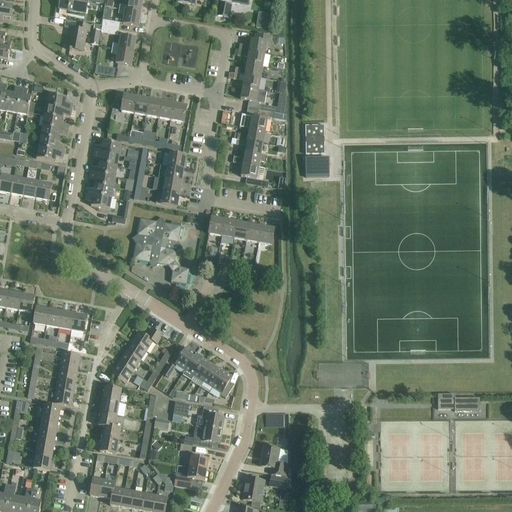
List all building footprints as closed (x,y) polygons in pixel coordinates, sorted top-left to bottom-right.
[(61,0),(60,4),(59,9),(86,14),(88,2),(100,5),(100,0),(61,0)] [(127,0),(126,6),(120,5),(119,10),(140,14),(142,0),(127,0)] [(220,0),(221,0),(217,16),(229,19),(232,2),(239,4),(240,1),(249,2),(249,0),(220,0)] [(0,23),(1,24),(2,18),(10,20),(13,7),(0,4),(0,23)] [(140,14),(119,10),(118,15),(124,16),(122,25),(128,26),(138,28),(140,14)] [(259,13),(256,29),(265,30),(268,14),(259,13)] [(102,27),(118,30),(119,24),(103,21),(102,27)] [(90,26),(88,26),(78,24),(77,30),(71,29),(67,50),(83,53),(87,32),(89,32),(90,26)] [(94,26),(90,45),(98,47),(101,34),(102,28),(94,26)] [(102,28),(101,34),(117,37),(118,30),(102,27),(102,28)] [(0,47),(10,49),(11,43),(5,41),(6,35),(0,34),(0,47)] [(240,45),(239,51),(265,55),(266,48),(269,49),(271,38),(256,35),(254,41),(251,41),(250,47),(240,45)] [(121,37),(119,46),(113,45),(112,49),(134,53),(136,39),(121,37)] [(10,49),(0,47),(0,60),(8,61),(10,49)] [(131,67),(134,53),(112,49),(111,55),(117,56),(116,64),(131,67)] [(265,55),(239,51),(238,57),(243,58),(243,57),(248,58),(247,65),(262,67),(265,55)] [(95,60),(95,67),(112,69),(113,62),(95,60)] [(247,65),(245,76),(260,79),(262,67),(247,65)] [(96,68),(95,76),(113,79),(114,71),(96,68)] [(245,76),(242,88),(258,91),(260,79),(245,76)] [(7,86),(0,85),(0,111),(6,112),(10,94),(5,93),(7,86)] [(35,85),(34,92),(43,94),(44,87),(35,85)] [(14,95),(10,94),(6,112),(17,114),(22,89),(15,88),(14,95)] [(258,91),(242,88),(240,100),(256,103),(258,91)] [(28,90),(22,89),(17,114),(28,116),(31,98),(27,97),(28,90)] [(46,106),(72,111),(73,105),(66,103),(67,99),(48,95),(46,106)] [(124,96),(121,112),(121,113),(134,115),(137,98),(124,96)] [(137,98),(134,115),(146,117),(149,101),(137,98)] [(149,101),(146,117),(159,119),(162,103),(149,101)] [(162,103),(159,119),(171,122),(174,105),(162,103)] [(174,105),(171,122),(184,124),(187,107),(174,105)] [(258,111),(274,114),(275,108),(259,105),(258,111)] [(71,117),(72,111),(46,106),(44,117),(63,120),(64,116),(71,117)] [(279,120),(286,121),(287,121),(288,117),(274,114),(258,111),(257,117),(279,121),(279,120)] [(62,125),(63,120),(44,117),(42,128),(68,132),(69,126),(62,125)] [(251,118),(249,130),(264,133),(267,121),(251,118)] [(324,126),(315,126),(305,126),(305,138),(307,138),(307,144),(306,144),(306,155),(324,155),(324,126)] [(67,138),(68,132),(42,128),(40,138),(59,142),(60,137),(67,138)] [(237,140),(262,145),(264,133),(249,130),(248,137),(243,136),(243,135),(238,134),(237,140)] [(131,132),(130,138),(134,139),(133,144),(141,146),(142,141),(140,140),(141,133),(135,132),(131,132)] [(13,135),(3,133),(1,140),(12,142),(13,135)] [(13,133),(13,135),(12,142),(19,143),(19,140),(20,134),(13,133)] [(58,146),(59,142),(40,138),(38,149),(64,154),(65,147),(58,146)] [(159,143),(158,149),(166,150),(168,140),(159,139),(159,143)] [(246,148),(245,154),(260,157),(260,156),(262,145),(237,140),(236,146),(246,148)] [(95,146),(94,152),(119,157),(121,146),(103,143),(102,147),(95,146)] [(63,160),(64,154),(38,149),(36,160),(55,163),(56,158),(63,160)] [(119,157),(94,152),(93,159),(99,160),(99,164),(117,168),(119,157)] [(162,167),(167,168),(184,171),(186,158),(169,155),(165,154),(162,167)] [(243,166),(262,169),(258,168),(259,162),(266,164),(267,158),(260,156),(260,157),(245,154),(244,160),(234,158),(233,164),(243,166)] [(16,166),(17,161),(0,157),(0,169),(0,170),(1,164),(16,166)] [(329,159),(305,159),(306,179),(329,179),(329,159)] [(28,169),(29,168),(30,163),(17,161),(16,166),(28,169)] [(91,167),(90,174),(115,178),(117,168),(99,164),(98,169),(91,167)] [(246,179),(245,185),(262,188),(263,181),(260,181),(262,169),(243,166),(241,178),(246,179)] [(184,171),(167,168),(165,180),(182,183),(184,171)] [(115,178),(90,174),(89,180),(96,181),(95,186),(113,189),(115,178)] [(0,184),(0,193),(11,196),(14,179),(1,177),(0,184)] [(11,196),(23,198),(26,182),(14,179),(11,196)] [(160,179),(158,192),(163,193),(179,196),(182,183),(165,180),(160,179)] [(39,184),(26,182),(23,198),(36,200),(39,184)] [(52,186),(39,184),(36,200),(49,203),(52,186)] [(87,189),(86,195),(112,200),(113,189),(95,186),(94,190),(87,189)] [(125,191),(123,201),(129,202),(131,192),(126,191),(125,191)] [(158,192),(156,203),(161,204),(161,205),(177,208),(179,196),(163,193),(158,192)] [(112,200),(86,195),(85,201),(92,202),(91,207),(110,210),(112,200)] [(128,207),(125,206),(122,218),(113,217),(112,223),(125,226),(126,219),(128,207)] [(136,245),(133,261),(149,264),(153,269),(158,265),(168,267),(172,273),(171,283),(176,284),(175,287),(186,289),(187,286),(190,287),(192,276),(189,275),(189,270),(179,268),(175,262),(177,253),(177,252),(182,249),(178,243),(179,238),(182,239),(184,228),(181,227),(182,225),(182,224),(171,222),(171,225),(166,224),(162,219),(156,223),(140,220),(138,236),(132,240),(136,245)] [(212,219),(209,235),(221,238),(224,221),(212,219)] [(224,221),(221,238),(234,240),(237,223),(224,221)] [(237,223),(234,240),(246,242),(249,226),(237,223)] [(249,226),(246,242),(259,244),(262,228),(249,226)] [(262,228),(259,244),(271,247),(274,230),(262,228)] [(0,308),(6,310),(9,294),(0,291),(0,308)] [(9,294),(6,310),(19,312),(22,296),(9,294)] [(22,296),(19,312),(32,314),(34,298),(22,296)] [(49,311),(37,309),(34,325),(46,327),(49,311)] [(49,311),(46,327),(59,330),(62,313),(49,311)] [(62,313),(59,330),(71,332),(74,315),(62,313)] [(74,315),(71,332),(84,334),(87,318),(74,315)] [(131,343),(146,353),(153,342),(157,345),(162,337),(151,330),(146,338),(138,333),(131,343)] [(124,354),(139,364),(146,353),(131,343),(124,354)] [(186,349),(174,368),(170,365),(163,375),(168,379),(175,369),(183,374),(195,355),(186,349)] [(80,357),(63,354),(60,366),(78,370),(80,357)] [(118,365),(133,374),(139,364),(124,354),(118,365)] [(165,365),(169,358),(165,355),(161,362),(165,365)] [(204,361),(195,355),(183,374),(183,375),(192,381),(194,377),(204,361)] [(194,377),(203,383),(214,367),(204,361),(194,377)] [(133,374),(118,365),(111,376),(126,385),(133,374)] [(78,370),(60,366),(58,379),(76,382),(78,370)] [(158,366),(154,372),(158,375),(163,369),(158,366)] [(223,372),(214,367),(203,383),(213,389),(223,372)] [(223,372),(213,389),(221,394),(220,396),(226,400),(234,386),(229,383),(232,378),(223,372)] [(151,376),(147,383),(152,386),(156,379),(151,376)] [(56,392),(73,395),(76,382),(58,379),(56,392)] [(144,381),(140,388),(148,393),(152,386),(147,383),(144,381)] [(105,389),(103,401),(119,404),(121,392),(105,389)] [(56,392),(54,404),(71,407),(73,395),(56,392)] [(438,395),(438,402),(438,411),(454,410),(454,412),(480,412),(480,399),(455,399),(455,395),(438,395)] [(103,401),(100,414),(117,417),(119,404),(103,401)] [(175,404),(173,416),(183,418),(184,413),(188,414),(190,406),(175,404)] [(42,419),(58,422),(61,410),(44,407),(42,419)] [(206,418),(205,429),(221,432),(224,418),(218,417),(219,411),(204,408),(202,418),(206,418)] [(115,430),(115,429),(117,417),(100,414),(98,427),(104,428),(115,430)] [(58,422),(42,419),(40,432),(56,435),(58,422)] [(156,419),(154,429),(168,431),(170,421),(156,419)] [(104,428),(102,440),(118,443),(121,430),(115,429),(115,430),(104,428)] [(199,434),(198,440),(194,440),(192,447),(208,450),(209,443),(219,445),(221,432),(205,429),(203,435),(199,434)] [(38,444),(54,447),(56,435),(40,432),(38,444)] [(116,456),(118,443),(102,440),(100,453),(116,456)] [(157,452),(162,448),(156,442),(152,446),(157,452)] [(35,457),(52,460),(54,447),(38,444),(35,457)] [(191,453),(192,447),(181,445),(180,451),(191,453)] [(277,464),(279,450),(264,448),(262,457),(263,458),(262,467),(260,467),(272,469),(271,475),(287,478),(289,466),(277,464)] [(151,451),(150,461),(158,462),(159,453),(151,451)] [(33,470),(50,472),(52,460),(35,457),(33,470)] [(209,460),(199,459),(191,457),(189,468),(207,471),(209,460)] [(149,473),(144,466),(140,470),(145,476),(149,473)] [(175,487),(175,488),(185,490),(191,491),(192,480),(195,480),(203,482),(205,482),(207,471),(189,468),(189,469),(187,477),(187,479),(177,477),(176,480),(175,487)] [(157,476),(153,479),(158,486),(162,482),(157,476)] [(286,480),(286,481),(271,478),(270,488),(285,491),(285,490),(292,491),(291,481),(286,480)] [(243,501),(253,503),(260,504),(265,483),(257,481),(247,479),(243,501)] [(90,496),(90,497),(101,499),(104,482),(93,480),(92,485),(90,485),(88,495),(90,496)] [(17,511),(28,511),(32,490),(33,482),(28,481),(26,489),(27,490),(25,499),(20,498),(17,511)] [(115,484),(104,482),(101,499),(111,501),(113,490),(115,484)] [(0,511),(6,511),(11,486),(6,485),(4,495),(0,494),(0,511)] [(6,511),(17,511),(20,498),(14,497),(16,487),(11,486),(6,511)] [(37,491),(32,490),(28,511),(39,511),(41,503),(35,502),(37,491)] [(110,507),(121,509),(124,492),(113,490),(111,501),(110,507)] [(121,509),(132,511),(135,494),(124,492),(121,509)] [(142,511),(146,496),(135,494),(132,511),(139,511),(142,511)] [(142,511),(153,511),(156,498),(146,496),(142,511)] [(156,498),(153,511),(164,511),(167,500),(156,498)] [(375,511),(376,501),(357,501),(356,511),(375,511)]
